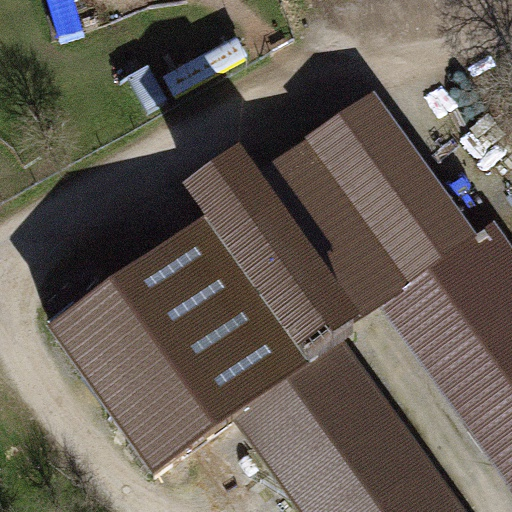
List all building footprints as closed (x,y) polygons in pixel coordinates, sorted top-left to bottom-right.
[(49,0),(58,40),(81,35),(74,0),(49,0)] [(372,115),(309,158),(382,267),(395,258),(409,278),(397,287),(405,299),(472,251),(372,115)] [(309,158),(252,196),(349,336),(393,307),(405,299),(397,287),(409,278),(395,258),(382,267),(309,158)] [(207,232),(56,340),(156,480),(238,422),(302,511),(457,511),(340,344),(349,336),(252,196),(235,170),(189,203),(207,232)] [(472,251),(405,299),(393,307),(511,473),(511,258),(495,234),(472,251)]
